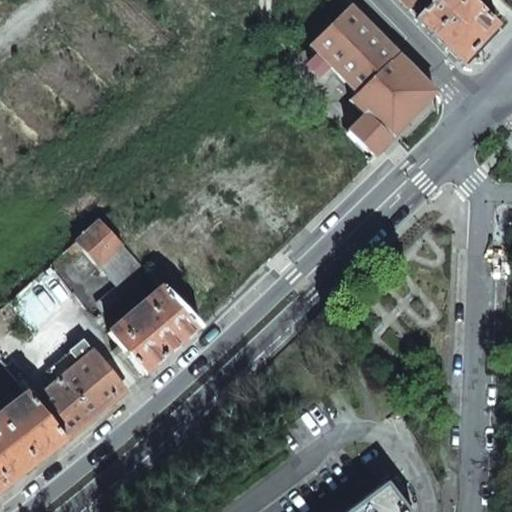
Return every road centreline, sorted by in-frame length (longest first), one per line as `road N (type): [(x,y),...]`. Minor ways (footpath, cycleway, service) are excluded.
road 1 (secondary): [(440,147),(187,387),(32,511)]
road 2 (residential): [(485,194),(469,511)]
road 3 (residential): [(371,0),(480,105)]
road 4 (unknown): [(153,414),(69,306)]
